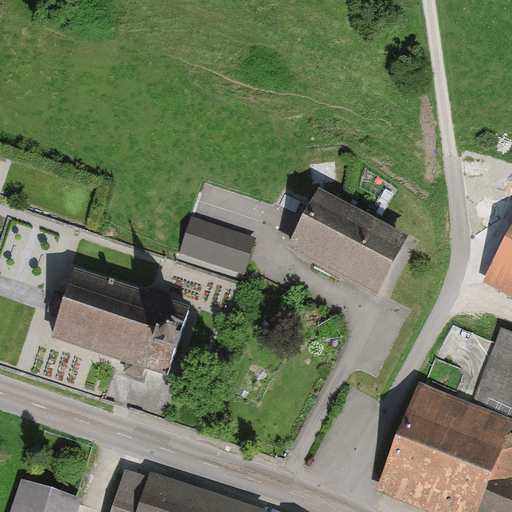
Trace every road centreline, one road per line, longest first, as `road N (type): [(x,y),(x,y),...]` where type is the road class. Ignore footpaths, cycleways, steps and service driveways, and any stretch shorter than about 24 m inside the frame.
road 1 (tertiary): [(0,393),(338,511)]
road 2 (track): [(428,0),(461,233),(451,287)]
